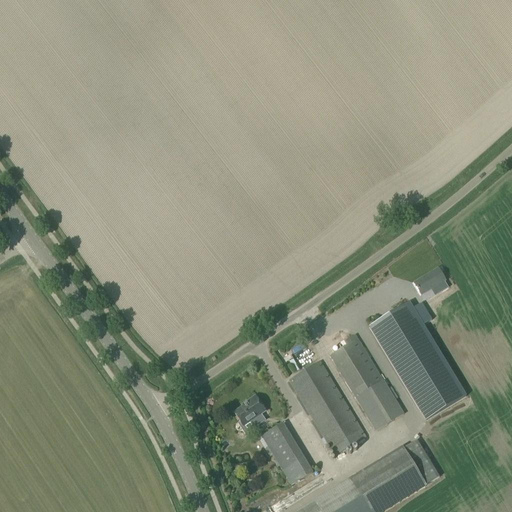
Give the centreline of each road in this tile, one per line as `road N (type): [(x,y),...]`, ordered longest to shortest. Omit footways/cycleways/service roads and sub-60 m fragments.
road 1 (unclassified): [(155,412),(434,212),(511,145)]
road 2 (tertiary): [(155,412),(32,238)]
